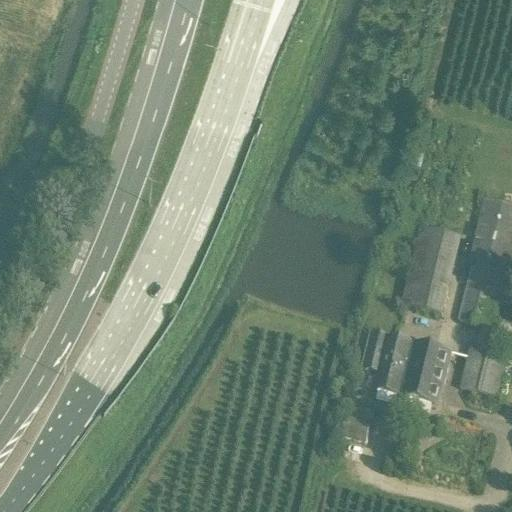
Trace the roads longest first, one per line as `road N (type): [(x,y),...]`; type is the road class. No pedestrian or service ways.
road 1 (secondary): [(0,504),(129,328),(211,175),(274,0)]
road 2 (secondary): [(187,0),(112,226),(46,364),(0,437)]
road 3 (unclassified): [(0,357),(73,195),(131,0)]
